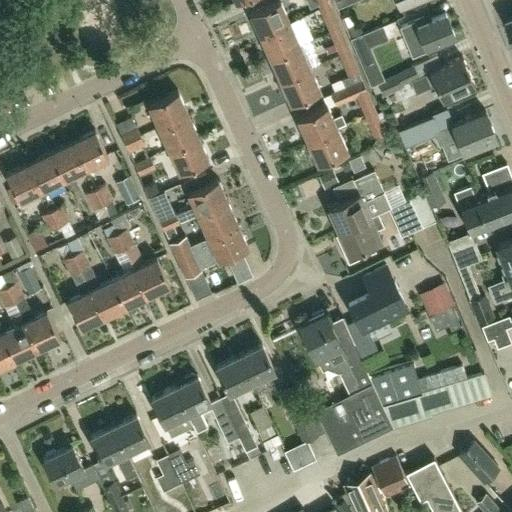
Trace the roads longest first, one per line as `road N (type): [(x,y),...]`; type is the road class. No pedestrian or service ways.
road 1 (residential): [(0,415),(263,286),(280,268),(283,225),(197,38)]
road 2 (residential): [(0,134),(197,38)]
